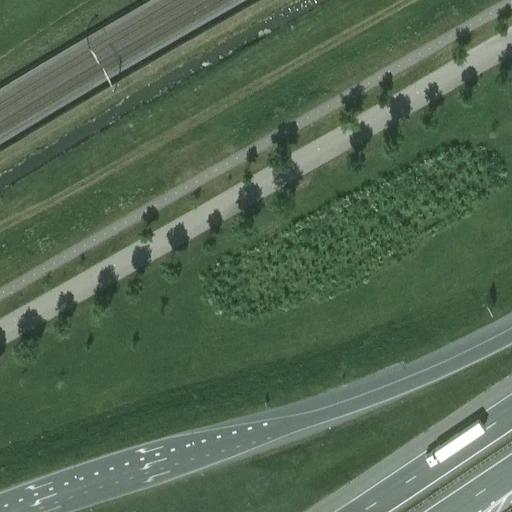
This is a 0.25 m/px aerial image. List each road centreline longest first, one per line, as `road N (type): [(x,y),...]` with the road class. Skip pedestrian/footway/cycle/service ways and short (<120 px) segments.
road 1 (tertiary): [(511,45),(0,334)]
road 2 (motorway): [(511,335),(326,415),(14,511)]
road 3 (motorway): [(511,412),(363,511)]
